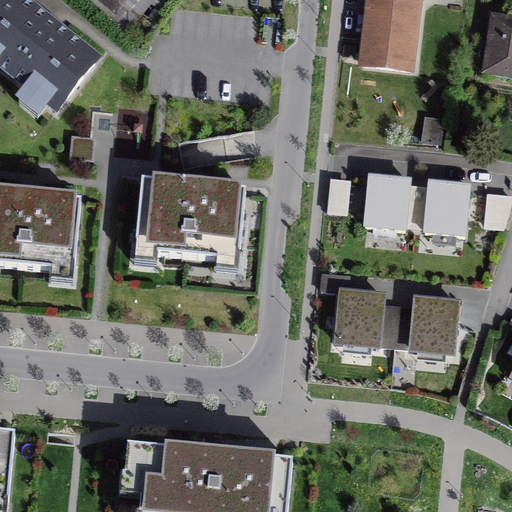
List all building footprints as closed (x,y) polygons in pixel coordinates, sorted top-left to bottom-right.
[(60,19),(35,0),(0,0),(0,66),(23,85),(14,95),(37,116),(47,105),(55,113),(102,54),(60,19)] [(370,0),(363,69),(409,75),(418,0),(370,0)] [(511,22),(492,20),(485,75),(511,78),(511,22)] [(443,123),(426,120),(422,144),(440,147),(443,123)] [(406,229),(415,230),(417,205),(408,204),(410,184),(369,180),(364,230),(405,234),(406,229)] [(207,189),(143,183),(138,245),(155,247),(154,258),(219,264),(220,255),(240,257),(246,192),(207,189)] [(427,206),(417,205),(415,230),(424,231),(424,236),(464,240),(470,190),(429,185),(427,206)] [(37,199),(0,196),(0,268),(56,273),(56,264),(75,266),(81,203),(37,199)] [(321,293),(340,295),(336,345),(394,350),(395,339),(380,338),(383,299),(347,296),(349,279),(322,276),(321,293)] [(454,355),(458,306),(416,303),(412,341),(395,339),(394,350),(454,355)] [(0,443),(0,510),(13,511),(18,445),(0,443)] [(233,466),(131,457),(128,485),(146,487),(143,511),(291,511),(295,471),(233,466)]
